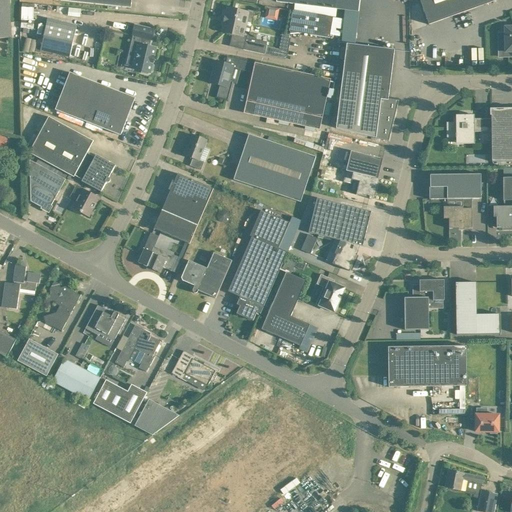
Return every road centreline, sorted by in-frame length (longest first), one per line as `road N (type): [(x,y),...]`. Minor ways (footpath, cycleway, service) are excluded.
road 1 (unclassified): [(96,272),(164,127),(197,0)]
road 2 (unclassified): [(325,397),(96,272)]
road 3 (unclassified): [(386,257),(426,108),(454,85),(511,83)]
road 4 (unclassified): [(325,397),(386,257)]
road 5 (unclassified): [(421,511),(432,453),(511,472)]
road 6 (residential): [(386,257),(511,256)]
